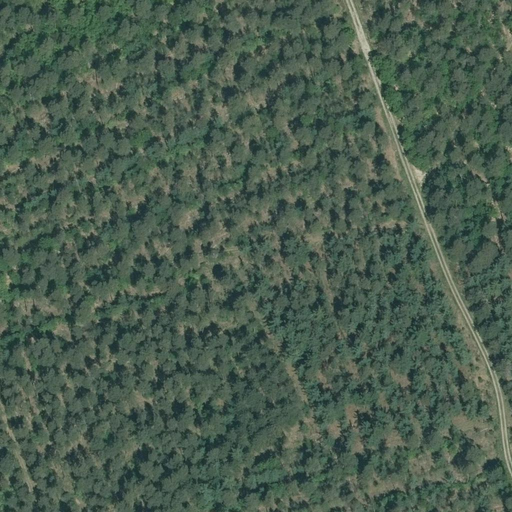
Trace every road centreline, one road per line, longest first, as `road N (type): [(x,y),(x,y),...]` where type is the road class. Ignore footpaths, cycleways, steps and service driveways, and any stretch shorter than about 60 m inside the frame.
road 1 (track): [(511,452),(348,0)]
road 2 (track): [(416,193),(511,53)]
